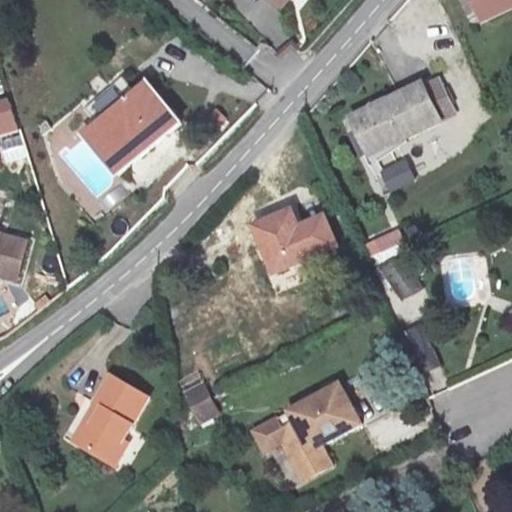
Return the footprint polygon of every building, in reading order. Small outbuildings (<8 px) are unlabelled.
[(506,0),(465,0),(474,16),(506,0)] [(450,108),(435,73),(342,111),(357,147),(450,108)] [(142,81),(82,132),(117,174),(178,123),(142,81)] [(0,103),(0,133),(16,128),(7,101),(0,103)] [(0,137),(0,143),(7,165),(30,157),(21,131),(0,137)] [(380,170),(390,192),(418,180),(408,157),(380,170)] [(254,269),(319,246),(307,213),(284,223),(277,205),(236,221),(254,269)] [(398,228),(364,244),(374,264),(408,248),(398,228)] [(0,277),(16,282),(25,246),(0,239),(0,277)] [(386,264),(398,323),(428,317),(416,258),(386,264)] [(103,450),(128,402),(92,383),(77,410),(84,414),(73,432),(69,431),(59,451),(97,473),(107,453),(103,450)] [(207,412),(193,388),(170,406),(184,426),(207,412)] [(328,389),(281,415),(302,453),(350,426),(328,389)] [(438,427),(426,400),(365,428),(377,454),(438,427)]
